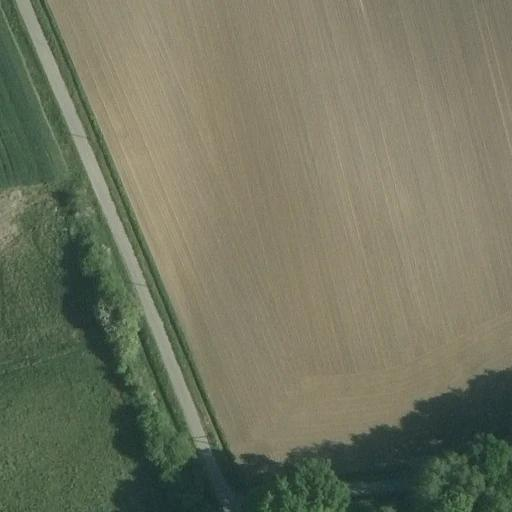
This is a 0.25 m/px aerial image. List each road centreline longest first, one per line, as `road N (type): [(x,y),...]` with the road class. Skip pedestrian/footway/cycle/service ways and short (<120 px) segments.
road 1 (unclassified): [(234,511),(21,0)]
road 2 (unclassified): [(239,511),(412,479),(511,437)]
